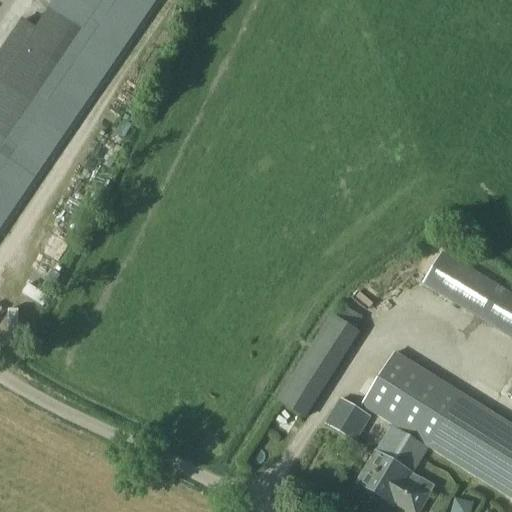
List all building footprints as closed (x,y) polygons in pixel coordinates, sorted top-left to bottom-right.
[(56,0),(36,30),(22,20),(0,52),(0,229),(156,0),(56,0)] [(32,283),(25,295),(48,307),(54,296),(32,283)] [(275,401),(305,419),(358,334),(354,331),(362,319),(340,305),(332,317),(330,316),(275,401)] [(388,387),(359,370),(325,424),(355,445),(388,387)] [(498,466),(452,444),(442,464),(511,497),(511,438),(511,439),(498,466)] [(419,511),(431,495),(419,487),(423,480),(412,474),(411,476),(375,454),(357,483),(394,506),(394,505),(405,511),(419,511)] [(455,500),(452,511),(470,511),(473,505),(455,500)]
